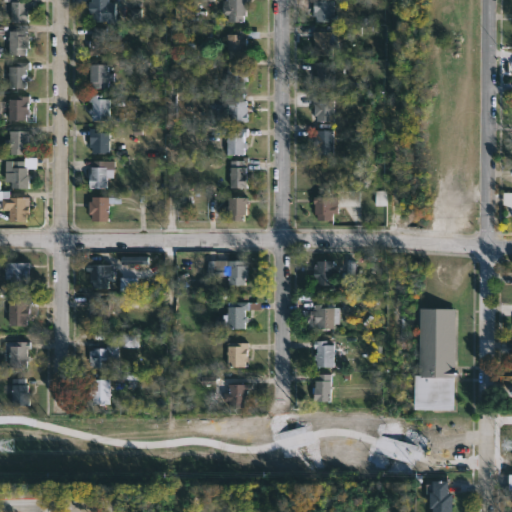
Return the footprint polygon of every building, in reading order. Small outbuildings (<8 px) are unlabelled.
[(31,2),(31,9),(28,9),(28,22),(8,21),(9,0),(23,0),(23,1),(31,2)] [(106,0),(106,2),(113,3),(112,21),(89,21),(89,14),(87,14),(87,2),(89,2),(89,0),(106,0)] [(245,0),(245,16),(242,16),(242,22),(225,22),(225,15),(221,15),(221,7),(227,7),(226,0),(245,0)] [(324,0),(324,1),(333,1),(334,20),(330,20),(330,24),(315,23),(315,17),(312,17),(312,0),(324,0)] [(101,28),(101,35),(104,35),(104,55),(87,56),(87,41),(89,41),(90,29),(101,28)] [(27,31),(27,35),(30,35),(30,47),(28,47),(28,55),(10,55),(11,31),(27,31)] [(257,32),(257,39),(245,38),(245,46),(243,46),(243,56),(225,55),(225,43),(224,43),(225,35),(232,35),(232,31),(257,32)] [(331,32),(331,40),(336,40),(336,49),(330,49),(330,55),(311,55),(311,32),(331,32)] [(28,70),(28,75),(30,75),(30,82),(27,82),(28,89),(10,89),(10,66),(16,66),(16,62),(31,62),(31,70),(28,70)] [(332,67),(332,89),(315,88),(315,82),(312,82),(312,77),(314,77),(314,69),(312,69),(312,62),(324,62),(324,67),(332,67)] [(107,64),(107,73),(112,73),(112,81),(107,81),(107,85),(105,85),(105,88),(89,88),(88,64),(107,64)] [(242,69),(245,69),(245,73),(247,73),(247,82),(242,82),(242,89),(226,89),(225,64),(242,64),(242,69)] [(100,94),(100,99),(107,99),(107,121),(89,121),(87,108),(90,109),(90,103),(88,103),(88,94),(100,94)] [(242,100),(243,100),(243,107),(245,107),(245,122),(228,122),(229,94),(242,94),(242,100)] [(26,121),(6,121),(6,99),(15,100),(15,96),(28,96),(27,121),(26,121)] [(320,97),(320,100),(331,100),(332,122),(327,122),(327,127),(318,127),(318,122),(314,122),(314,116),(312,116),(312,97),(320,97)] [(243,137),(243,143),(245,143),(245,148),(243,148),(243,156),(226,155),(226,142),(224,142),(224,139),(226,139),(226,133),(231,133),(231,128),(246,128),(246,137),(243,137)] [(107,133),(107,152),(90,151),(90,146),(87,146),(87,129),(102,129),(102,132),(107,133)] [(332,130),(332,155),(316,155),(316,149),(313,149),(313,135),(314,135),(314,130),(332,130)] [(24,148),(23,155),(7,155),(7,149),(3,149),(3,141),(7,141),(8,131),(29,131),(28,137),(26,136),(26,148),(24,148)] [(105,160),(104,187),(87,186),(87,172),(89,172),(89,166),(91,166),(92,159),(105,160)] [(242,161),(242,168),(244,168),(244,189),(228,188),(229,160),(242,161)] [(22,166),(22,168),(25,168),(24,175),(26,175),(26,190),(9,190),(9,182),(3,182),(3,161),(22,161),(22,166)] [(0,192),(8,192),(8,198),(24,198),(24,202),(27,202),(26,215),(24,215),(24,220),(8,220),(8,208),(0,208),(0,192)] [(106,196),(106,220),(91,220),(91,211),(86,211),(86,200),(89,200),(89,195),(106,196)] [(245,201),(244,213),(242,213),(241,219),(227,219),(227,213),(221,212),(222,205),(227,205),(227,196),(245,197),(245,201)] [(331,201),(331,206),(336,206),(336,213),(331,213),(330,223),(315,223),(315,203),(311,203),(311,198),(331,198),(331,201)] [(240,259),(240,264),(243,264),(244,284),(229,284),(229,280),(227,280),(226,260),(240,259)] [(332,260),(331,266),(337,266),(336,273),(330,273),(330,284),(315,284),(315,277),(311,277),(312,264),(315,264),(315,259),(332,260)] [(27,261),(29,262),(29,268),(28,268),(28,279),(25,279),(25,285),(8,285),(8,279),(2,279),(2,261),(27,261)] [(108,264),(108,266),(107,266),(107,272),(112,272),(112,280),(106,280),(106,288),(91,287),(92,282),(87,281),(87,263),(108,264)] [(27,305),(27,319),(25,319),(25,324),(7,324),(7,311),(6,311),(7,303),(16,303),(16,299),(27,299),(27,305)] [(105,300),(105,304),(111,304),(111,311),(113,311),(113,314),(111,314),(111,327),(90,326),(90,307),(87,307),(87,300),(105,300)] [(246,301),(251,302),(251,309),(244,309),(244,316),(246,316),(246,322),(244,322),(244,328),(227,328),(227,316),(224,316),(224,312),(226,312),(226,306),(234,306),(234,301),(246,301)] [(338,306),(338,323),(332,323),(332,327),(315,327),(315,323),(312,323),(312,303),(333,304),(333,306),(338,306)] [(455,368),(455,370),(457,370),(457,376),(454,376),(453,409),(413,408),(414,374),(418,374),(419,307),(456,308),(455,368)] [(325,340),(325,344),(332,344),(332,367),(316,367),(316,360),(312,360),(312,354),(315,354),(315,348),(312,348),(312,340),(325,340)] [(29,349),(29,357),(30,357),(30,361),(28,361),(28,368),(11,368),(11,346),(19,346),(19,342),(32,342),(32,349),(29,349)] [(246,349),(246,357),(244,357),(244,366),(226,366),(226,354),(225,354),(225,349),(226,349),(226,342),(246,342),(246,349)] [(107,362),(107,367),(91,367),(91,364),(86,364),(86,359),(88,359),(88,349),(91,349),(91,347),(104,347),(104,345),(117,345),(116,361),(107,362)] [(329,374),(329,385),(331,385),(330,401),(312,401),(312,385),(314,385),(314,380),(316,380),(316,373),(329,374)] [(27,384),(30,385),(31,405),(12,405),(12,378),(27,378),(27,384)] [(109,379),(108,403),(90,402),(90,395),(87,395),(88,383),(90,383),(90,378),(109,379)] [(249,385),(249,403),(247,403),(246,409),(229,409),(230,401),(225,401),(225,393),(230,393),(230,384),(249,385)] [(446,488),(446,493),(450,493),(450,511),(430,511),(430,508),(428,508),(428,492),(430,492),(430,480),(446,480),(446,488)]
